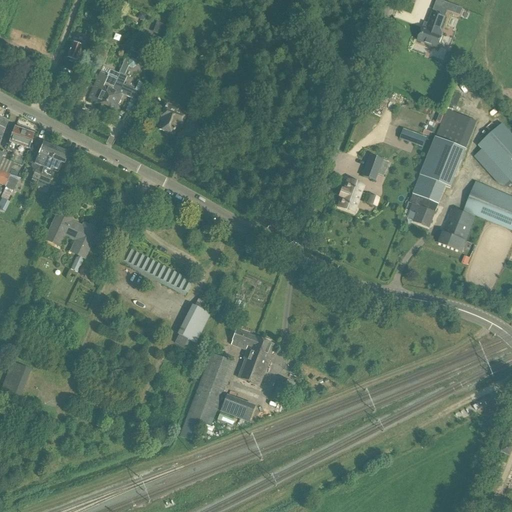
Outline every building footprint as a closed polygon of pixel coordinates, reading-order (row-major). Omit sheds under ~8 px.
[(103,2),(98,13),(105,16),(110,5),(103,2)] [(424,29),(423,28),(418,41),(438,48),(444,34),(441,30),(446,18),(451,20),(455,9),(440,3),(435,5),(433,13),(428,26),(427,26),(425,28),(424,29)] [(153,33),(161,36),(164,26),(156,23),(153,33)] [(84,43),(73,39),(66,58),(77,63),(79,58),(81,59),(85,49),(83,49),(83,47),(84,43)] [(208,46),(207,45),(202,57),(213,61),(217,49),(216,48),(218,43),(210,41),(208,46)] [(107,51),(97,47),(92,60),(102,64),(107,51)] [(119,74),(112,90),(104,106),(116,112),(119,106),(117,105),(122,95),(136,101),(140,93),(133,90),(133,89),(125,86),(123,85),(126,77),(124,76),(128,66),(132,68),(136,66),(136,62),(136,61),(139,55),(129,51),(119,74)] [(89,99),(96,103),(104,106),(112,90),(119,74),(112,71),(109,73),(107,76),(100,73),(89,99)] [(151,109),(158,90),(150,87),(143,105),(151,109)] [(201,89),(193,110),(201,113),(208,92),(201,89)] [(452,92),(447,101),(456,105),(461,96),(452,92)] [(160,121),(162,121),(159,130),(173,135),(176,127),(179,129),(179,128),(180,128),(185,113),(178,110),(166,106),(160,121)] [(410,210),(418,213),(414,222),(429,228),(443,194),(447,184),(451,186),(476,123),(450,112),(410,210)] [(511,134),(502,124),(478,146),(482,151),(474,157),(498,185),(504,187),(510,181),(511,184),(511,134)] [(0,162),(0,184),(5,187),(13,191),(18,182),(9,177),(10,175),(9,175),(12,167),(13,164),(22,167),(25,158),(33,135),(15,128),(6,151),(13,154),(10,162),(3,159),(4,159),(2,158),(0,162)] [(403,131),(398,142),(420,151),(425,140),(403,131)] [(34,170),(35,171),(35,170),(42,172),(52,147),(43,143),(36,159),(33,157),(31,164),(31,167),(32,169),(34,170)] [(52,147),(42,172),(38,181),(49,186),(55,171),(57,172),(61,164),(64,165),(68,167),(73,156),(69,154),(52,147)] [(388,163),(369,156),(361,176),(375,182),(377,175),(383,177),(388,163)] [(42,172),(35,170),(35,171),(30,183),(36,186),(38,181),(42,172)] [(341,196),(342,197),(339,206),(353,212),(362,187),(348,182),(344,192),(342,191),(341,196)] [(443,233),(440,232),(436,243),(462,253),(466,242),(475,218),(475,216),(511,231),(511,197),(475,182),(463,212),(463,213),(453,209),(443,233)] [(378,199),(372,196),(369,204),(375,207),(378,199)] [(71,219),(58,214),(45,242),(59,249),(65,237),(74,242),(69,253),(83,260),(96,231),(84,226),(83,228),(70,222),(71,219)] [(186,294),(192,283),(192,282),(128,250),(122,261),(186,294)] [(42,289),(40,293),(39,295),(47,299),(50,293),(42,289)] [(208,303),(199,299),(194,307),(191,306),(177,335),(179,336),(174,344),(183,348),(185,345),(186,346),(184,348),(186,349),(190,341),(196,344),(210,315),(206,313),(208,308),(206,307),(208,303)] [(242,360),(244,361),(237,379),(258,387),(274,345),(236,331),(230,346),(246,352),(242,360)] [(196,391),(186,418),(179,437),(189,441),(194,425),(199,427),(201,423),(210,427),(235,363),(211,354),(196,391)] [(12,364),(1,390),(20,398),(31,371),(12,364)] [(287,405),(295,384),(279,379),(271,399),(287,405)] [(255,406),(226,396),(220,413),(249,424),(255,406)] [(511,446),(504,443),(500,454),(509,457),(511,449),(511,446)]
